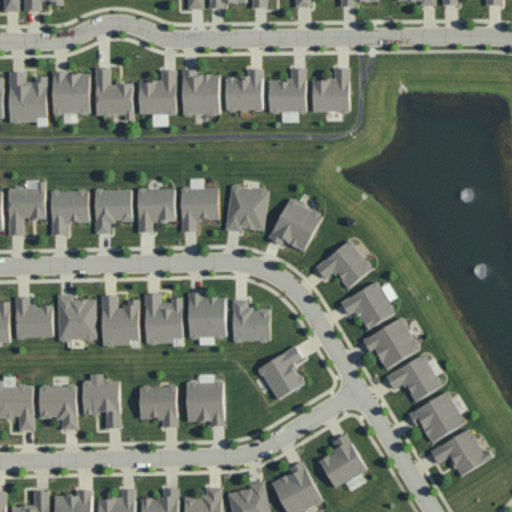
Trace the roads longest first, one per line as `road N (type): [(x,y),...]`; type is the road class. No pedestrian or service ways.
road 1 (residential): [(511,41),(192,43),(109,24),(63,41),(0,42)]
road 2 (residential): [(356,389),(251,455),(0,462)]
road 3 (residential): [(0,264),(237,261),(301,292)]
road 4 (residential): [(443,511),(356,389),(301,292)]
